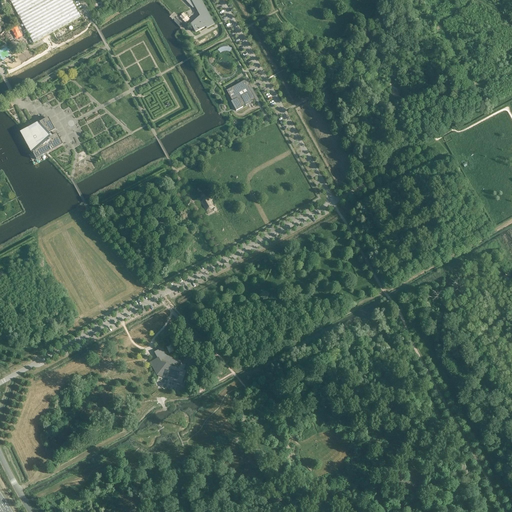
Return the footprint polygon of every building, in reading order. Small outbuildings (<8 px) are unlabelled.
[(9,0),(34,44),(81,19),(80,17),(71,0),(9,0)] [(193,27),(192,28),(192,27),(191,27),(190,27),(190,28),(190,29),(191,30),(192,30),(193,29),(195,32),(206,27),(207,28),(214,24),(200,0),(184,0),(193,8),(195,7),(200,16),(191,25),(193,27)] [(248,86),(245,80),(226,91),(236,109),(255,99),(251,92),(248,87),(248,86)] [(63,145),(48,118),(25,131),(30,137),(29,137),(39,149),(33,154),(36,160),(63,145)] [(208,198),(206,199),(203,200),(201,202),(206,211),(209,211),(211,209),(213,208),(208,198)] [(162,348),(154,352),(157,359),(151,362),(158,374),(182,382),(185,373),(179,370),(182,361),(166,356),(162,348)]
